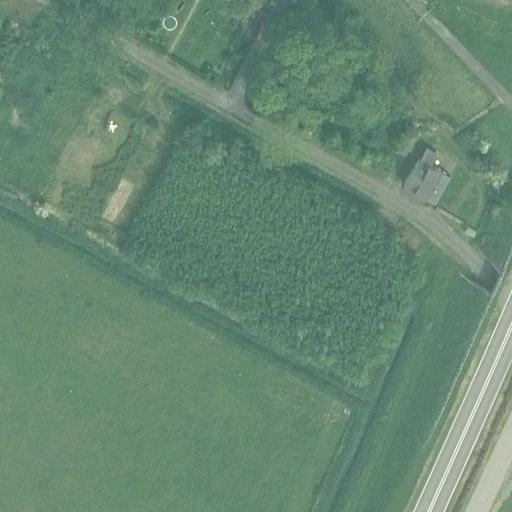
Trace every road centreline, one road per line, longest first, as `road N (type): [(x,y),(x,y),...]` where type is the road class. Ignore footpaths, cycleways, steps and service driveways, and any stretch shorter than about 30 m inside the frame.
road 1 (residential): [(511,303),(429,219),(125,51)]
road 2 (trunk): [(429,511),(511,322)]
